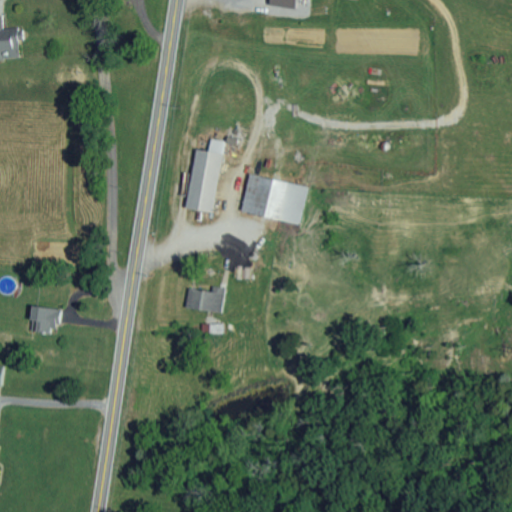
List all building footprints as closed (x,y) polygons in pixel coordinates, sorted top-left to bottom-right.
[(297,0),(271,0),(270,6),(296,9),(297,0)] [(4,15),(0,14),(0,58),(20,58),(20,38),(23,38),(23,27),(4,28),(4,15)] [(223,141),(210,138),(208,151),(195,149),(186,208),(213,212),(223,141)] [(241,211),(300,223),(308,185),(249,174),(241,211)] [(226,288),(213,286),(212,291),(189,288),(187,307),(223,312),(226,288)] [(38,320),(36,330),(55,334),(59,309),(34,305),(31,319),(38,320)]
